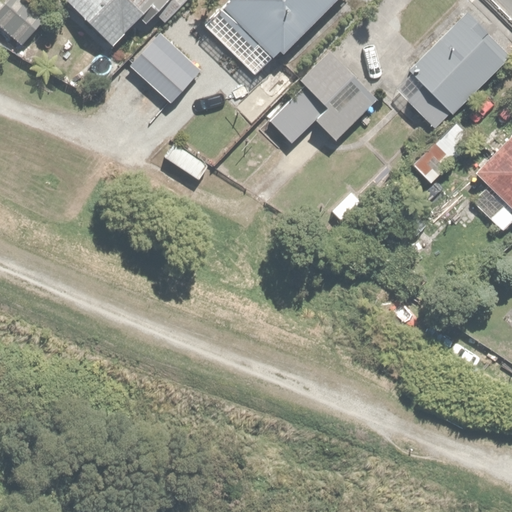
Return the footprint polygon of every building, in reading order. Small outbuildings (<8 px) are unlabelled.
[(33,0),(0,0),(0,1),(0,31),(17,48),(49,14),(33,0)] [(70,0),(112,41),(138,14),(145,22),(154,13),(165,23),(186,0),(70,0)] [(275,56),(326,0),(219,0),(212,8),(253,45),(258,40),(275,56)] [(471,6),(393,82),(432,122),(510,47),(471,6)] [(160,30),(131,64),(170,97),(199,64),(160,30)] [(376,94),(324,45),(298,72),(301,76),(255,124),(284,152),(316,118),(336,136),(376,94)] [(456,116),(411,159),(430,180),(476,136),(456,116)] [(511,124),(472,167),(488,181),(471,199),(504,230),(511,221),(511,124)]
